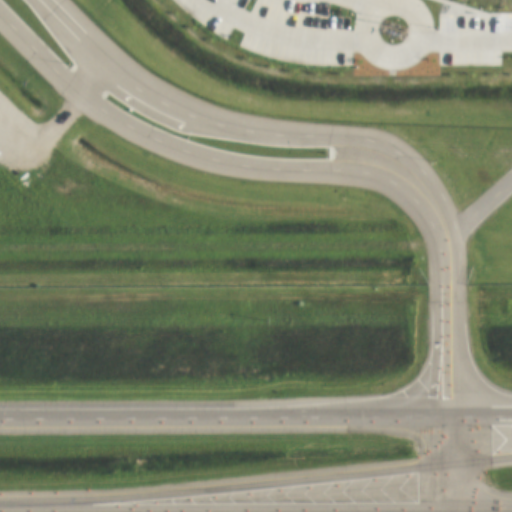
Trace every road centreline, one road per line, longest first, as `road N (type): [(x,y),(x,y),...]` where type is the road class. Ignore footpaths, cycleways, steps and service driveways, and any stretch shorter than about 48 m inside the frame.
road 1 (trunk): [(511,394),(0,400)]
road 2 (trunk): [(0,506),(511,508)]
road 3 (primary): [(448,394),(447,256),(430,199),(375,154),(220,137)]
road 4 (primary): [(220,137),(172,124),(127,92),(39,0)]
road 5 (residential): [(355,10),(398,31),(511,39)]
road 6 (residential): [(355,10),(351,37),(265,20),(236,0)]
